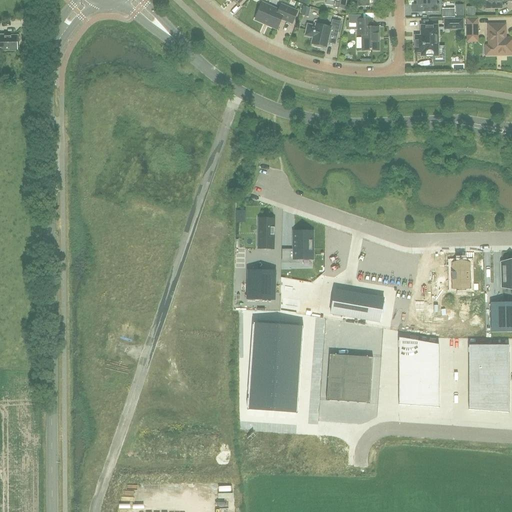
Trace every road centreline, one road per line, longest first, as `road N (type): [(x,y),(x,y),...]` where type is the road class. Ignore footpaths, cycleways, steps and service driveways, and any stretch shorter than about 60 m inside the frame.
road 1 (tertiary): [(51,511),(50,65),(57,36)]
road 2 (primary): [(464,123),(343,125),(302,117),(236,90),(168,35)]
road 3 (residential): [(199,0),(268,49),(366,72),(398,66),(398,0)]
road 4 (unclassified): [(265,189),(406,239),(511,239)]
road 5 (unclassified): [(511,436),(392,428),(362,442),(358,460)]
